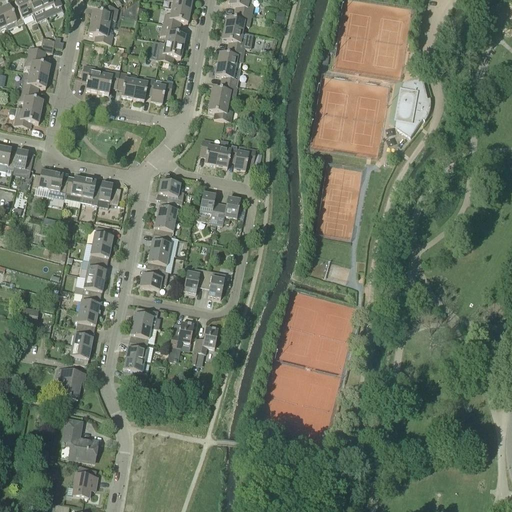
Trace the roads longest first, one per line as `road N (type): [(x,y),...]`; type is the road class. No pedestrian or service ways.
road 1 (residential): [(120,299),(214,317),(233,303),(254,200),(240,186),(180,174),(160,156)]
road 2 (residential): [(113,511),(124,453),(104,379),(120,299)]
road 3 (residential): [(187,127),(57,100)]
road 4 (residential): [(187,127),(210,0)]
road 5 (residential): [(120,299),(143,180)]
